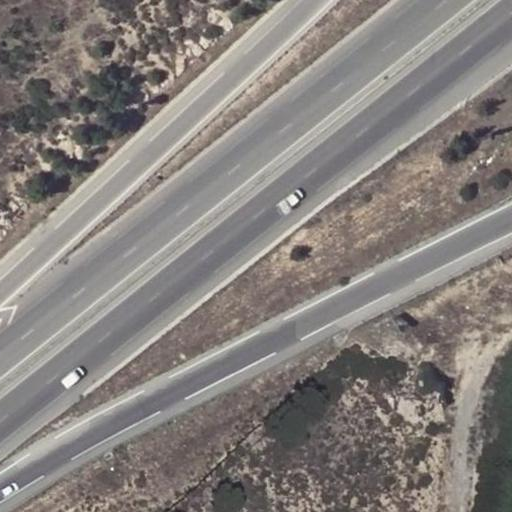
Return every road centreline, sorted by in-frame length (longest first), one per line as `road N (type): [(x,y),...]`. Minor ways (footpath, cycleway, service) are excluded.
road 1 (trunk): [(0,421),(511,19)]
road 2 (trunk): [(0,488),(511,217)]
road 3 (trunk): [(449,0),(0,356)]
road 4 (trunk): [(314,0),(0,293)]
